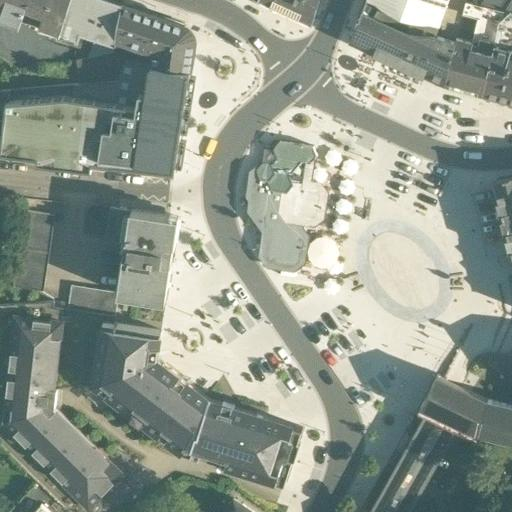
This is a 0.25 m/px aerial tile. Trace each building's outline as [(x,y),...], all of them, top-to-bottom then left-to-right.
[(0,0),(0,21),(17,27),(19,22),(26,2),(26,0),(0,0)] [(121,4),(109,0),(47,0),(45,9),(26,2),(19,22),(62,35),(60,41),(75,45),(79,33),(114,44),(114,39),(121,4)] [(47,0),(26,0),(26,2),(45,9),(47,0)] [(262,0),(300,17),(303,0),(262,0)] [(303,0),(300,17),(313,23),(318,0),(303,0)] [(366,0),(360,18),(358,17),(350,40),(405,66),(414,45),(429,48),(434,35),(438,25),(444,7),(445,8),(446,6),(445,5),(446,0),(366,0)] [(511,0),(484,0),(480,7),(487,9),(505,13),(511,0)] [(511,0),(505,13),(500,21),(495,41),(509,45),(511,39),(511,0)] [(480,7),(465,3),(462,14),(484,20),(487,9),(480,7)] [(132,8),(121,4),(114,39),(126,44),(132,8)] [(182,25),(132,8),(126,44),(140,49),(151,50),(149,65),(188,70),(192,43),(190,42),(181,29),(182,25)] [(484,20),(478,46),(471,44),(470,49),(491,55),(495,41),(500,21),(505,13),(487,9),(484,20)] [(429,48),(414,45),(405,66),(435,80),(444,84),(455,44),(446,40),(434,35),(429,48)] [(471,44),(456,40),(455,44),(444,84),(481,94),(491,55),(470,49),(471,44)] [(509,45),(495,41),(491,55),(481,94),(511,102),(511,52),(507,51),(509,45)] [(78,86),(102,83),(111,57),(77,59),(78,86)] [(111,57),(102,83),(114,83),(123,62),(124,59),(111,57)] [(149,65),(123,62),(114,83),(102,83),(99,104),(93,143),(107,143),(137,144),(139,143),(149,65)] [(188,70),(149,65),(139,143),(178,137),(188,70)] [(0,120),(8,122),(10,104),(12,91),(0,92),(0,120)] [(62,144),(68,99),(10,104),(8,122),(1,154),(59,161),(62,144)] [(93,143),(99,104),(68,99),(62,144),(93,143)] [(139,143),(137,144),(107,143),(105,167),(172,174),(178,137),(139,143)] [(59,161),(105,167),(107,143),(93,143),(62,144),(59,161)] [(262,256),(268,265),(292,269),(301,262),(305,238),(298,230),(292,228),(293,220),(313,224),(322,219),(325,195),(320,187),(307,185),(311,164),(317,157),(314,147),(279,143),(274,150),(278,158),(273,163),(264,162),(252,174),(250,211),(266,232),(262,256)] [(511,178),(494,182),(511,258),(511,178)] [(106,243),(125,246),(131,211),(112,208),(106,243)] [(178,218),(131,210),(131,211),(125,246),(118,294),(118,295),(165,302),(167,285),(171,261),(171,262),(178,218)] [(48,217),(24,213),(13,288),(38,291),(48,217)] [(118,294),(71,287),(67,310),(115,317),(118,295),(118,294)] [(63,322),(15,316),(3,423),(90,507),(123,474),(56,407),(63,322)] [(160,332),(104,323),(93,384),(184,453),(285,484),(302,430),(210,401),(157,360),(160,332)] [(511,408),(487,401),(437,376),(420,408),(427,412),(370,511),(365,511),(363,510),(361,511),(410,511),(458,427),(473,435),(511,445),(511,408)] [(249,511),(234,502),(226,511),(249,511)]
